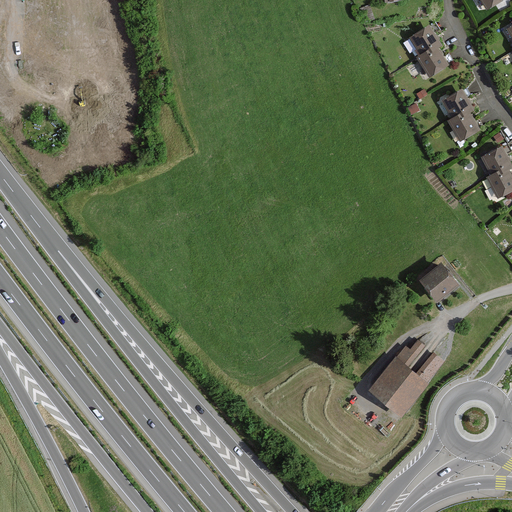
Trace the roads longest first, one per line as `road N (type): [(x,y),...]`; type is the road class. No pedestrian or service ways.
road 1 (motorway): [(223,511),(0,228)]
road 2 (motorway): [(293,511),(71,266)]
road 3 (motorway): [(262,511),(71,266)]
road 4 (motorway): [(0,278),(184,511)]
road 5 (motorway): [(0,325),(146,511)]
road 6 (motorway): [(0,354),(83,511)]
